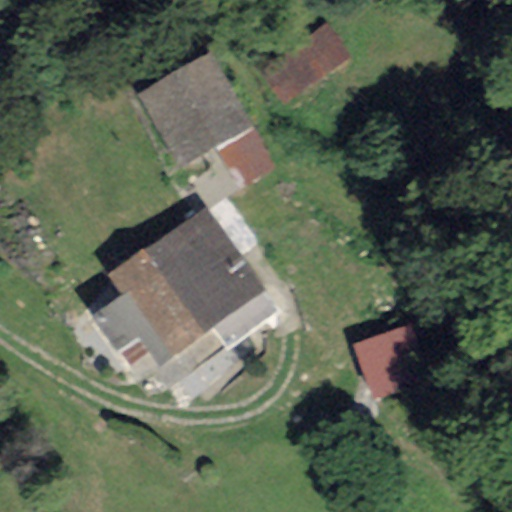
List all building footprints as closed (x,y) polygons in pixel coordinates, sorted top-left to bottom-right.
[(350,62),(326,25),(257,71),(282,108),(350,62)] [(252,134),(211,58),(132,101),(173,177),(215,154),(252,134)] [(276,179),(252,134),(215,154),(239,199),(276,179)] [(206,210),(108,280),(121,299),(91,321),(118,358),(138,344),(157,371),(266,293),(206,210)] [(407,329),(352,349),(372,407),(427,388),(407,329)]
